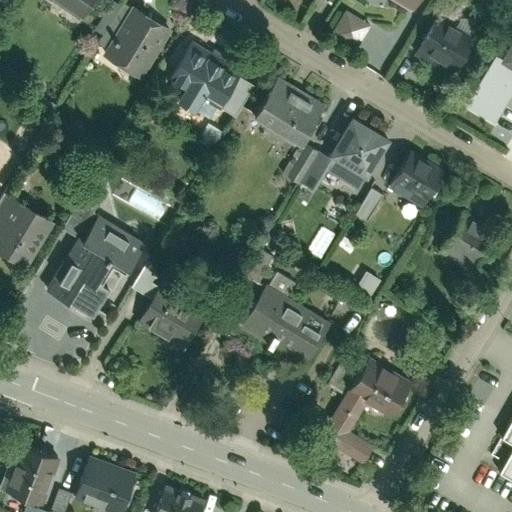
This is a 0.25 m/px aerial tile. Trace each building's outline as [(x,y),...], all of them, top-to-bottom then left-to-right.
[(54,0),(79,16),(90,0),(54,0)] [(440,12),(446,0),(429,0),(427,5),(440,12)] [(172,28),(132,4),(101,54),(141,79),(172,28)] [(338,8),(330,33),(358,42),(366,17),(338,8)] [(456,69),(476,33),(434,11),(415,46),(456,69)] [(511,23),(469,96),(496,112),(511,84),(511,23)] [(217,105),(239,70),(190,39),(168,74),(217,105)] [(303,139),(326,100),(279,72),(255,111),(303,139)] [(357,188),(392,129),(354,108),(320,166),(357,188)] [(429,201),(447,163),(408,144),(389,182),(429,201)] [(353,212),(365,218),(377,190),(366,185),(353,212)] [(47,216),(11,194),(0,211),(0,255),(17,266),(47,216)] [(75,232),(44,286),(93,314),(111,283),(95,274),(111,247),(131,259),(146,234),(97,207),(81,235),(75,232)] [(462,208),(439,247),(476,269),(499,229),(462,208)] [(363,270),(355,284),(369,293),(378,278),(363,270)] [(264,279),(240,323),(306,358),(330,314),(264,279)] [(161,281),(139,317),(186,346),(208,309),(161,281)] [(412,378),(369,354),(322,434),(365,458),(375,440),(351,426),(367,399),(392,413),(412,378)] [(496,472),(511,480),(511,414),(499,438),(511,445),(496,472)] [(48,450),(16,441),(2,491),(34,500),(48,450)] [(75,490),(121,505),(131,473),(85,458),(75,490)] [(48,511),(61,511),(68,490),(55,486),(46,511),(48,511)] [(196,511),(200,504),(162,491),(154,511),(196,511)]
